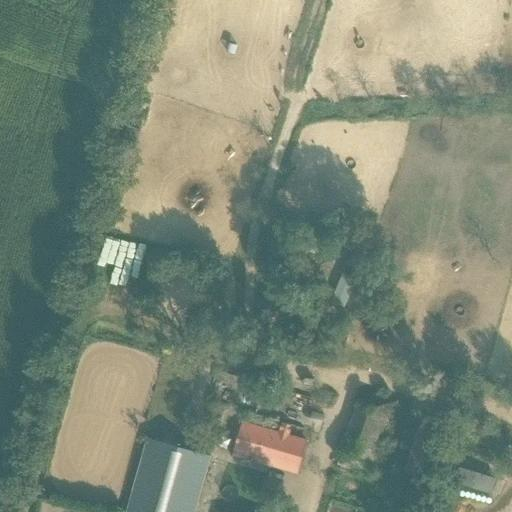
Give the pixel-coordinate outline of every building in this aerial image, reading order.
[(123,147),(134,151),(141,130),(134,128),(134,130),(129,128),(123,147)] [(358,251),(347,234),(328,247),(339,263),(358,251)] [(356,291),(360,277),(340,271),(336,286),(356,291)] [(336,317),(342,296),(323,290),(317,311),(336,317)] [(329,345),(335,323),(315,317),(308,340),(329,345)] [(382,448),(396,405),(360,394),(337,466),(373,477),(379,458),(382,448)] [(281,424),(278,433),(242,422),(231,456),(296,475),(306,441),(288,436),(290,427),(281,424)] [(424,480),(436,443),(420,438),(408,475),(424,480)] [(193,511),(209,457),(147,440),(126,511),(193,511)]
